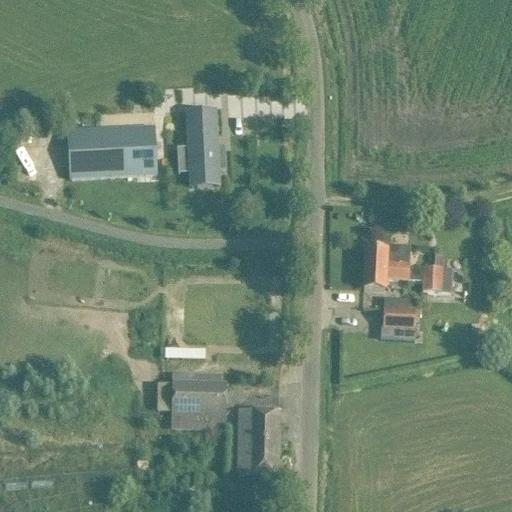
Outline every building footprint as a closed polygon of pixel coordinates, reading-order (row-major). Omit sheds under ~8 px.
[(166,87),(166,110),(192,111),(192,88),(166,87)] [(224,148),(216,149),(215,137),(217,137),(216,112),(215,112),(215,114),(186,116),(186,114),(184,114),(186,138),(188,138),(190,190),(218,188),(217,174),(225,174),(224,148)] [(67,134),(70,182),(156,178),(153,130),(67,134)] [(365,253),(363,292),(384,293),(385,282),(423,284),(422,295),(450,296),(451,285),(451,271),(445,271),(446,259),(434,258),(433,271),(409,270),(409,265),(407,265),(408,252),(390,250),(386,254),(365,253)] [(382,331),(402,332),(414,333),(415,315),(383,313),(382,331)] [(225,387),(171,387),(171,418),(225,418),(225,387)] [(237,478),(278,479),(279,414),(239,413),(237,478)]
